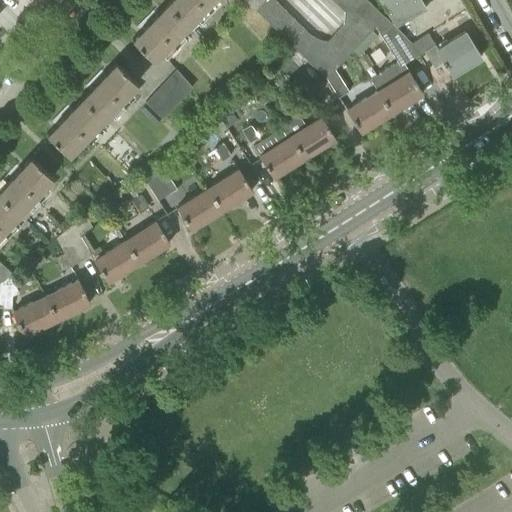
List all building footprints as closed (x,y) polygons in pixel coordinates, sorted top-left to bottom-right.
[(169,0),(132,38),(154,59),(162,51),(166,55),(186,36),(181,31),(197,15),(202,19),(220,0),(169,0)] [(261,0),(254,8),(263,16),(278,1),(276,0),(261,0)] [(343,10),(344,11),(353,0),(337,0),(335,3),(343,10)] [(361,42),(375,27),(385,17),(367,0),(353,0),(344,11),(343,24),(361,42)] [(379,0),(395,26),(425,8),(420,0),(379,0)] [(263,16),(271,25),(286,10),(278,1),(263,16)] [(271,25),(280,33),(295,18),(286,10),(271,25)] [(385,17),(375,27),(397,61),(370,77),(377,90),(391,112),(422,92),(404,62),(417,54),(411,44),(405,36),(395,26),(385,17)] [(280,33),(289,42),(303,27),(295,18),(280,33)] [(353,50),(361,42),(343,24),(335,32),(353,50)] [(290,43),(297,50),(312,35),(311,35),(303,27),(289,42),(290,43)] [(411,44),(417,54),(425,49),(434,64),(442,59),(451,74),(480,56),(465,31),(438,47),(429,33),(411,44)] [(345,59),(353,50),(335,32),(326,40),(345,59)] [(337,67),(345,59),(326,40),(312,35),(297,50),(305,58),(326,78),(337,67)] [(290,43),(282,50),(297,66),(305,58),(297,50),(290,43)] [(287,75),(297,66),(282,50),(273,60),(287,75)] [(116,61),(46,132),(68,153),(75,146),(80,150),(99,130),(95,126),(110,110),(115,114),(134,95),(129,90),(137,82),(116,61)] [(349,87),(337,67),(326,78),(325,80),(335,97),(349,87)] [(162,117),(192,85),(176,68),(145,101),(162,117)] [(301,88),(291,79),(284,87),(294,96),(301,88)] [(391,112),(377,90),(346,109),(359,131),(391,112)] [(215,108),(227,128),(238,121),(225,99),(215,108)] [(227,128),(215,108),(205,116),(216,134),(227,128)] [(290,136),(303,157),(335,137),(321,116),(290,136)] [(250,140),(258,135),(251,124),(243,129),(250,140)] [(272,176),(303,157),(290,136),(259,155),(272,176)] [(213,147),(220,159),(229,153),(222,142),(213,147)] [(30,156),(0,188),(0,243),(17,225),(12,221),(27,204),(32,208),(51,188),(46,184),(52,176),(30,156)] [(162,180),(158,173),(161,171),(154,161),(140,168),(145,177),(147,180),(159,199),(176,188),(169,176),(162,180)] [(208,187),(222,208),(252,189),(238,168),(208,187)] [(138,190),(147,185),(141,176),(133,182),(138,190)] [(190,229),(222,208),(208,187),(176,207),(190,229)] [(140,211),(149,205),(141,193),(132,198),(140,211)] [(110,201),(114,207),(121,202),(118,196),(110,201)] [(57,236),(59,241),(69,235),(82,258),(95,251),(84,233),(94,227),(85,214),(57,236)] [(126,240),(139,261),(169,242),(156,221),(126,240)] [(59,241),(57,236),(55,237),(64,252),(56,256),(62,268),(72,264),(82,258),(69,235),(59,241)] [(107,281),(139,261),(126,240),(94,260),(107,281)] [(32,258),(37,265),(46,259),(41,252),(32,258)] [(0,278),(2,280),(11,272),(0,260),(0,278)] [(2,280),(0,278),(0,306),(11,306),(12,294),(18,292),(11,272),(2,280)] [(46,293),(58,318),(90,303),(78,278),(46,293)] [(23,334),(58,318),(46,293),(12,310),(23,334)]
